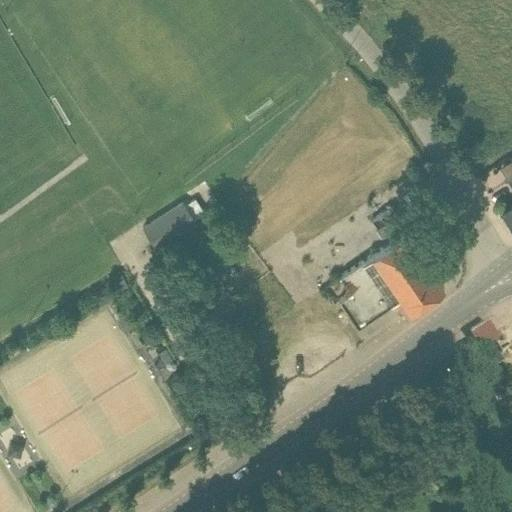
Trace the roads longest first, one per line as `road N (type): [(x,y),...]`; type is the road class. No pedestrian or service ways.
road 1 (secondary): [(173,511),(503,280)]
road 2 (unclassified): [(503,280),(433,145),(316,0)]
